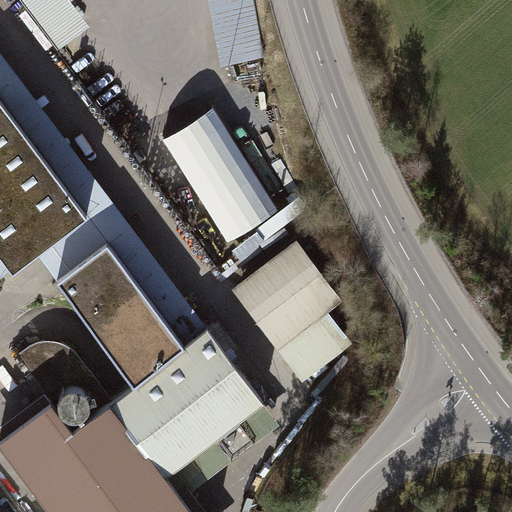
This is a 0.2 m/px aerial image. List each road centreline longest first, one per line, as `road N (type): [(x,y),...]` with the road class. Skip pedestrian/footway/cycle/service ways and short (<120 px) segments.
road 1 (tertiary): [(302,0),(373,190),(486,376)]
road 2 (tertiary): [(486,376),(367,472),(336,511)]
